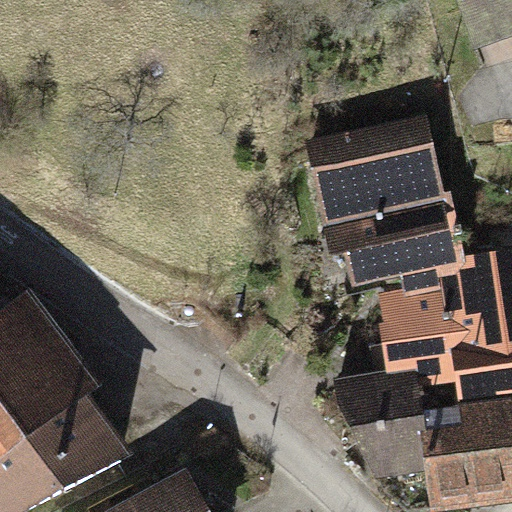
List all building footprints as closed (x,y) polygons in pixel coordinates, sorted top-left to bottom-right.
[(511,0),(459,0),(476,47),(511,34),(511,0)] [(458,128),(337,151),(364,297),(485,275),(458,128)] [(511,275),(458,287),(486,390),(511,384),(511,275)] [(53,307),(0,339),(0,511),(92,511),(154,475),(53,307)] [(452,315),(396,328),(409,384),(369,394),(393,494),(460,478),(440,398),(471,391),(452,315)] [(511,412),(454,424),(471,511),(483,511),(511,506),(511,412)] [(224,511),(210,482),(146,511),(224,511)]
